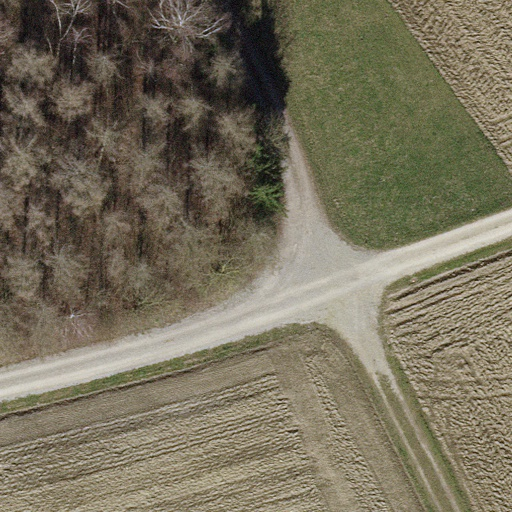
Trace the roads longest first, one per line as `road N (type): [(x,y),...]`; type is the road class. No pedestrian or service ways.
road 1 (track): [(450,511),(301,213),(269,100),(213,0)]
road 2 (track): [(511,221),(340,287),(0,388)]
